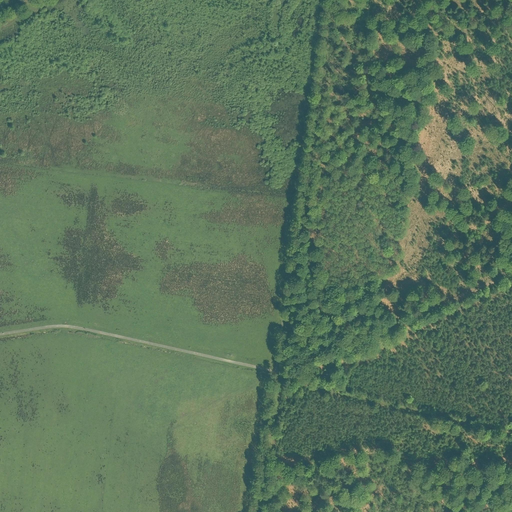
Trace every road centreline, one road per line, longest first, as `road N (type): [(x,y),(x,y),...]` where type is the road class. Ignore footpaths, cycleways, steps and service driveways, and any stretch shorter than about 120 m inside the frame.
road 1 (track): [(261,511),(331,0)]
road 2 (track): [(0,333),(76,327),(276,371)]
road 3 (track): [(287,374),(511,272)]
road 4 (track): [(287,374),(331,392),(511,432)]
